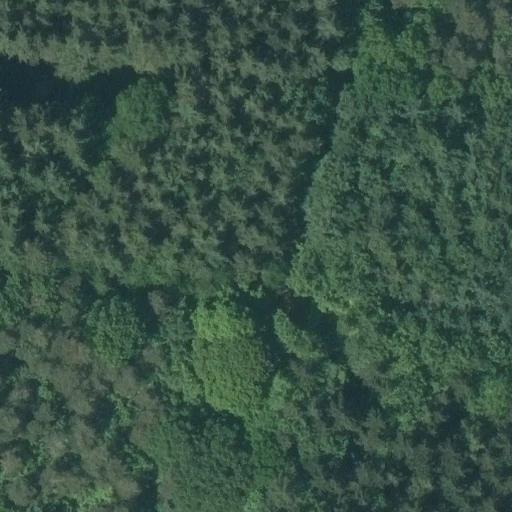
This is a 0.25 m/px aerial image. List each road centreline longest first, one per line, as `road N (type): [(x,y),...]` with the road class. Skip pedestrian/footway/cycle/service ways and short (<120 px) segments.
road 1 (track): [(280,306),(0,273)]
road 2 (track): [(358,73),(280,306)]
road 3 (track): [(280,306),(234,511)]
